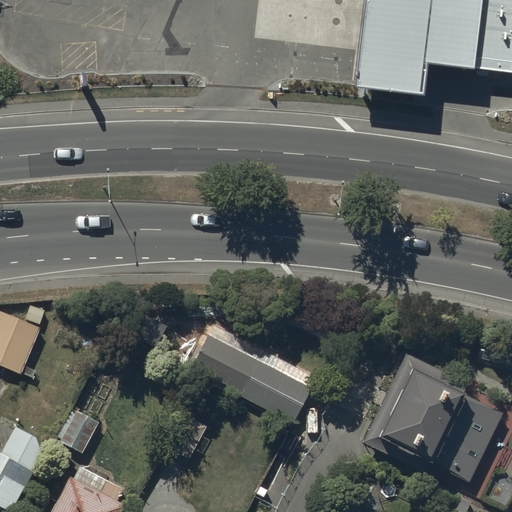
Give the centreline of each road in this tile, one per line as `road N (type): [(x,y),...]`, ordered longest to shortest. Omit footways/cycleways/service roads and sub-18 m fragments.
road 1 (trunk): [(0,159),(273,152),(511,187)]
road 2 (trunk): [(511,272),(279,235),(133,229),(21,236)]
